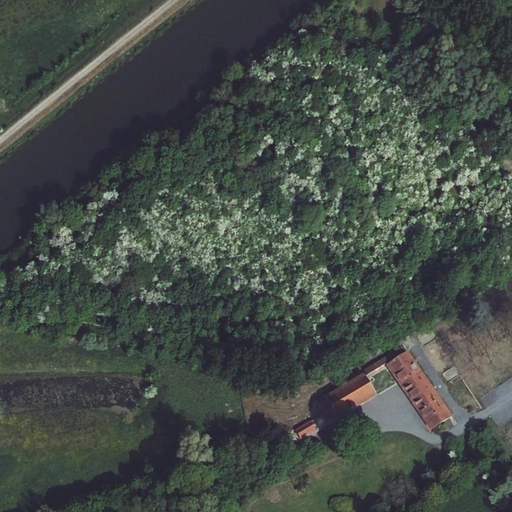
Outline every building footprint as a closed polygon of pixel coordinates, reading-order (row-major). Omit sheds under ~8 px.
[(385,359),(364,371),(366,376),(387,364),(387,365),(408,395),(425,383),(405,353),(401,348),(385,359)] [(425,383),(428,381),(407,352),(405,353),(425,383)] [(387,365),(385,367),(405,397),(408,395),(387,365)] [(352,407),(374,394),(363,377),(358,380),(356,376),(339,386),(340,388),(342,390),(325,400),(318,404),(328,422),(335,418),(349,409),(352,407)] [(428,381),(425,383),(449,418),(451,416),(428,381)] [(408,395),(432,430),(449,418),(425,383),(408,395)] [(325,400),(342,390),(340,388),(323,398),(325,400)] [(353,410),(375,397),(374,394),(352,407),(353,410)] [(405,397),(429,432),(432,430),(408,395),(405,397)] [(337,420),(351,412),(349,409),(335,418),(337,420)] [(299,439),(315,429),(311,421),(295,430),(299,439)] [(511,437),(511,431),(511,430),(500,438),(504,444),(511,437)] [(307,452),(316,446),(314,442),(304,447),(307,452)]
